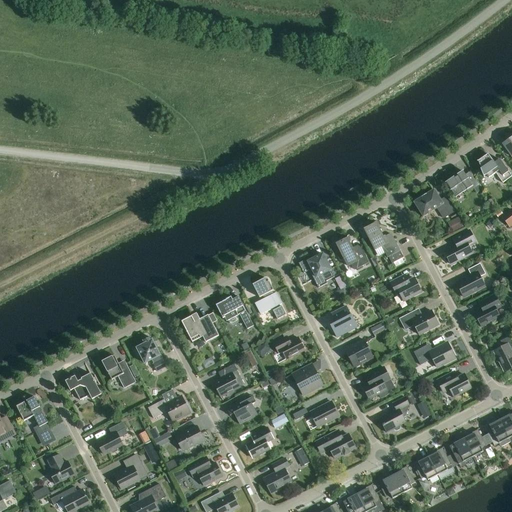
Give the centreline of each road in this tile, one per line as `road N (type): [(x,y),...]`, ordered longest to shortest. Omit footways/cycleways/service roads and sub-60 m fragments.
road 1 (unclassified): [(0,150),(215,175),(417,67),(503,0)]
road 2 (track): [(215,175),(0,286)]
road 3 (residential): [(497,396),(394,197)]
road 4 (residential): [(380,456),(278,258)]
road 5 (residential): [(262,511),(161,316)]
road 6 (residential): [(114,511),(43,375)]
road 7 (residential): [(394,197),(511,119)]
road 8 (residential): [(43,375),(161,316)]
road 9 (residential): [(380,456),(497,396)]
road 10 (residential): [(278,258),(394,197)]
road 11 (residential): [(161,316),(278,258)]
